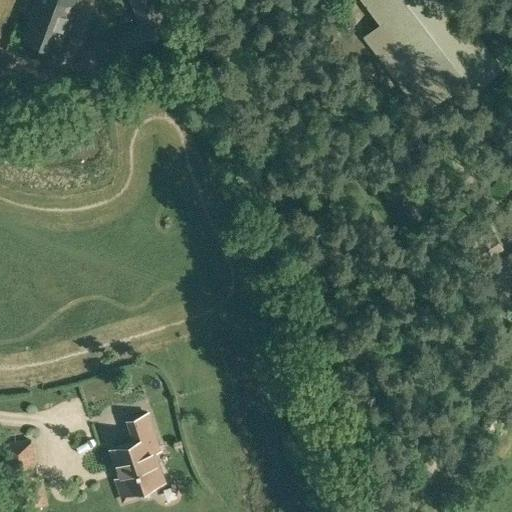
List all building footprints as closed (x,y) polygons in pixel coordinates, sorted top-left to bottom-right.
[(75,0),(35,0),(24,30),(59,43),(75,0)] [(128,56),(168,38),(170,37),(154,0),(132,0),(144,27),(120,37),(128,56)] [(449,0),(363,0),(414,67),(397,80),(415,103),(432,90),(439,99),(466,78),(474,89),(501,68),(449,0)] [(482,261),(503,249),(487,222),(466,237),(482,261)] [(511,250),(468,278),(486,311),(507,300),(499,286),(511,277),(511,250)] [(141,407),(122,415),(130,435),(108,444),(114,460),(116,459),(121,471),(114,474),(122,495),(139,489),(137,483),(161,473),(150,446),(155,443),(141,407)] [(423,489),(445,451),(425,440),(400,486),(409,491),(413,484),(423,489)]
